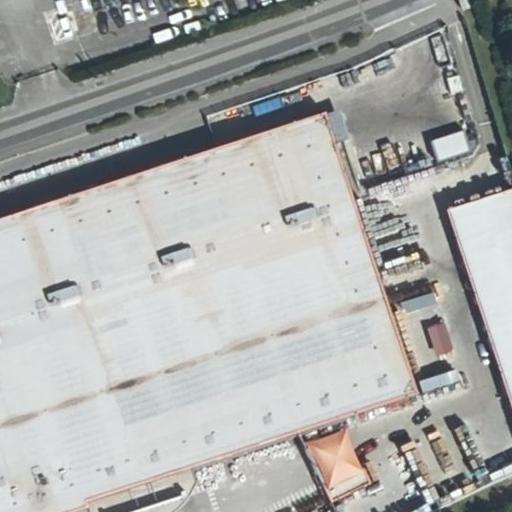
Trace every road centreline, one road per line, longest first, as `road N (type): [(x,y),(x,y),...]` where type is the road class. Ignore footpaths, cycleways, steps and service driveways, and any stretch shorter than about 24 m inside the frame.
road 1 (unknown): [(451,0),(499,127),(494,159),(440,192),(437,209),(489,351),(486,376),(464,407),(299,471),(239,506)]
road 2 (residential): [(383,0),(0,133)]
